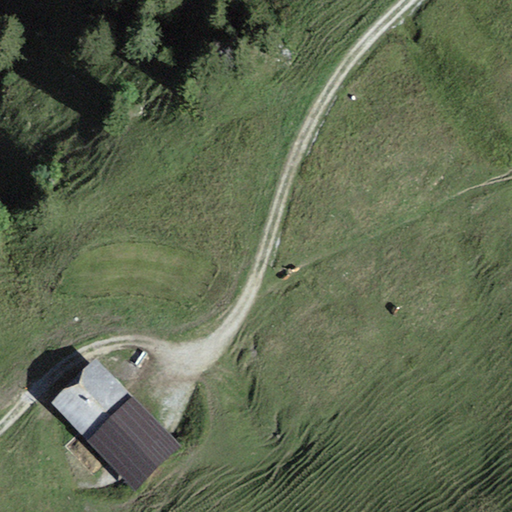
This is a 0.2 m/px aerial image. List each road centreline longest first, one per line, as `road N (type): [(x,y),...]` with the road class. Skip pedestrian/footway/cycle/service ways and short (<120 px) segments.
road 1 (track): [(246,304),(299,156),(335,87),(414,0)]
road 2 (track): [(0,431),(93,351),(130,342),(202,358),(220,348),(246,304)]
